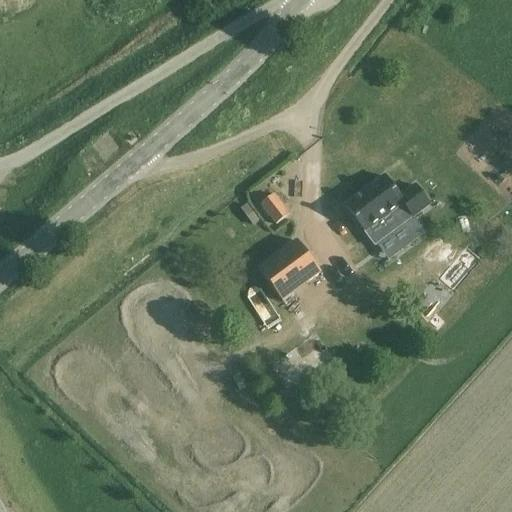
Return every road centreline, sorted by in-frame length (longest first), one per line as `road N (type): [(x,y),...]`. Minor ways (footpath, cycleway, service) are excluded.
road 1 (unclassified): [(0,171),(259,15),(296,11)]
road 2 (unclassified): [(137,165),(168,163),(305,110),(390,0)]
road 3 (tertiary): [(137,165),(296,11)]
road 4 (tertiary): [(0,276),(137,165)]
